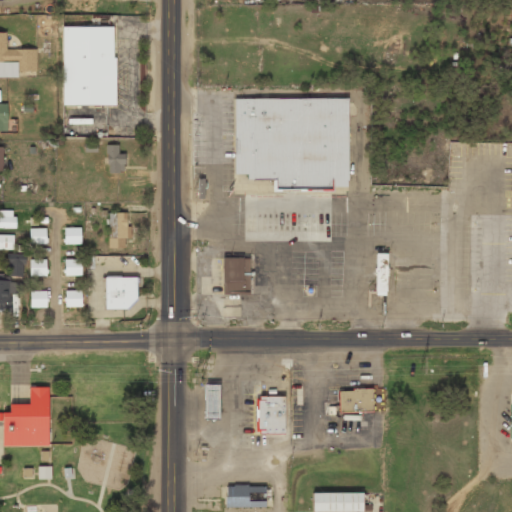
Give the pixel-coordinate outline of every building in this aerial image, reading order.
[(62,27),(62,105),(115,105),(115,58),(112,58),(112,27),(62,27)] [(0,76),(36,76),(35,51),(6,51),(6,34),(0,34),(0,76)] [(233,98),(233,174),(245,174),(245,179),(272,179),(272,192),(331,192),(331,190),(347,190),(347,98),(233,98)] [(122,145),(106,145),(106,174),(122,174),(122,145)] [(196,178),(197,198),(203,198),(203,187),(205,187),(205,183),(203,183),(203,178),(196,178)] [(0,229),(14,229),(14,212),(0,212),(0,229)] [(108,249),(127,249),(127,213),(108,213),(108,249)] [(63,244),(80,244),(80,228),(63,228),(63,244)] [(45,244),(45,229),(29,229),(29,244),(45,244)] [(0,236),(0,249),(13,249),(13,236),(0,236)] [(375,253),(374,295),(385,295),(386,253),(375,253)] [(8,279),(0,279),(0,309),(9,309),(9,295),(20,295),(20,256),(8,257),(8,279)] [(221,257),(222,294),(249,294),(249,257),(221,257)] [(45,260),(30,260),(30,276),(45,276),(45,260)] [(80,276),(80,260),(64,260),(64,276),(80,276)] [(104,277),(104,309),(124,308),(136,298),(135,276),(104,277)] [(80,291),(64,291),(64,307),(80,307),(80,291)] [(30,292),(30,308),(46,308),(46,292),(30,292)] [(203,384),(203,419),(218,419),(218,384),(203,384)] [(28,387),(28,404),(9,404),(9,412),(1,412),(2,445),(48,445),(47,387),(28,387)] [(352,389),(352,391),(338,391),(338,412),(372,411),(371,388),(352,389)] [(258,396),(258,400),(256,400),(256,429),(258,429),(258,433),(284,433),(283,395),(258,396)] [(49,478),(49,467),(38,468),(38,479),(49,478)] [(233,484),(233,486),(224,486),(224,506),(264,506),(264,486),(247,486),(247,484),(233,484)] [(311,493),(311,511),(361,511),(361,493),(311,493)]
